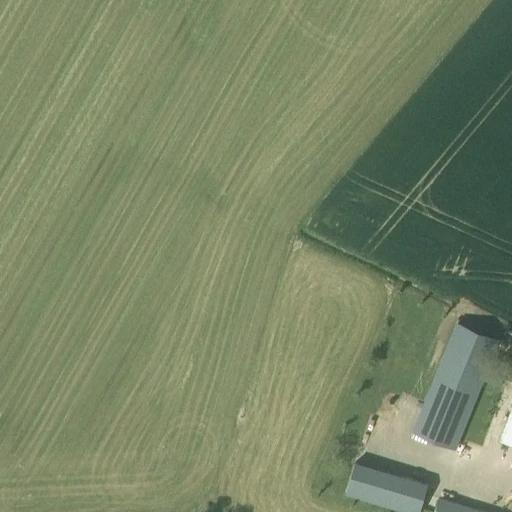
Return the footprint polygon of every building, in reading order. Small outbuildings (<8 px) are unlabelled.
[(263,365),(303,378),(323,313),(301,306),(310,280),(292,274),(263,365)] [(459,323),(414,433),(454,450),(483,380),(492,358),(499,340),(459,323)] [(379,378),(349,365),(342,382),(350,386),(346,396),(393,417),(423,351),(396,339),(379,378)] [(335,379),(346,361),(334,354),(323,372),(335,379)] [(250,398),(246,408),(264,414),(267,403),(250,398)] [(309,429),(334,436),(338,423),(313,415),(309,429)] [(391,472),(381,505),(405,511),(418,511),(428,483),(391,472)] [(482,511),(440,499),(436,511),(482,511)]
